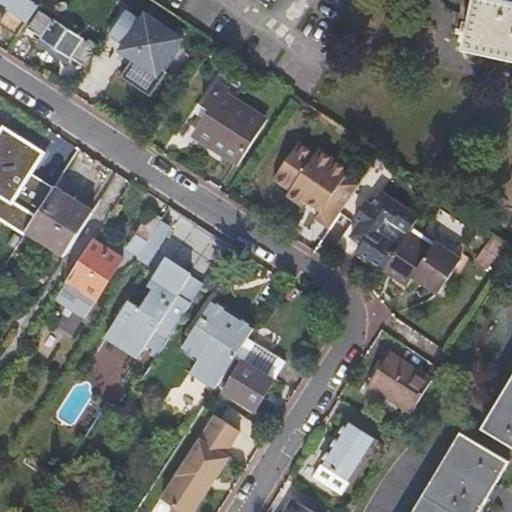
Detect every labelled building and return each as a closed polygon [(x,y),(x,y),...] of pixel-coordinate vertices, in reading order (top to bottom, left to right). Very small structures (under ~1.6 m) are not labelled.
[(1,0),(11,6),(0,23),(19,36),(25,26),(39,5),(31,0),(1,0)] [(511,0),(475,0),(466,42),(511,52),(511,0)] [(25,26),(31,30),(44,11),(45,9),(39,5),(25,26)] [(87,67),(101,46),(90,38),(88,42),(44,11),(31,30),(87,67)] [(121,78),(152,98),(168,73),(163,69),(183,39),(145,14),(141,21),(126,11),(110,36),(125,46),(120,52),(133,60),(121,78)] [(195,132),(238,160),(263,122),(245,111),(249,106),(235,97),(232,102),(213,90),(203,107),(210,111),(195,132)] [(334,115),(362,128),(374,102),(346,90),(334,115)] [(46,152),(4,125),(0,130),(0,218),(24,234),(27,230),(32,221),(53,189),(31,175),(46,152)] [(315,218),(329,228),(361,183),(347,173),(351,168),(320,147),(316,152),(300,140),(274,177),(291,189),(287,194),(303,205),(306,200),(321,210),(315,218)] [(32,221),(27,230),(66,254),(93,211),(54,187),(53,189),(32,221)] [(357,251),(384,269),(409,233),(412,227),(419,217),(381,191),(372,206),(366,202),(355,218),(360,222),(351,237),(362,244),(357,251)] [(134,235),(146,243),(162,218),(149,210),(134,235)] [(160,223),(148,241),(157,248),(169,229),(160,223)] [(409,233),(384,269),(408,285),(414,277),(439,294),(461,260),(435,242),(412,227),(409,233)] [(501,247),(488,239),(475,259),(487,267),(501,247)] [(53,301),(83,320),(96,299),(121,261),(91,242),(67,280),(59,293),(53,301)] [(160,354),(175,329),(191,305),(204,284),(191,276),(192,275),(171,261),(166,258),(150,284),(154,287),(141,308),(129,300),(107,335),(139,356),(147,345),(160,354)] [(246,337),(253,328),(210,301),(182,347),(200,358),(191,371),(215,387),(216,385),(245,340),(246,337)] [(286,363),(246,337),(245,340),(216,385),(255,410),(284,366),(286,363)] [(371,386),(412,412),(432,381),(391,355),(371,386)] [(511,380),(484,426),(511,443),(511,380)] [(169,511),(192,511),(229,456),(224,453),(239,430),(215,414),(162,497),(174,505),(169,511)] [(321,464),(351,483),(377,442),(347,423),(321,464)] [(413,511),(477,511),(508,462),(462,434),(413,511)] [(343,497),(351,483),(321,464),(312,477),(343,497)] [(312,511),(297,501),(290,511),(312,511)]
